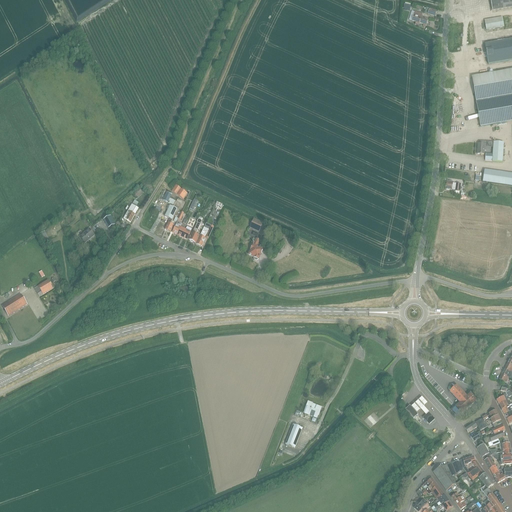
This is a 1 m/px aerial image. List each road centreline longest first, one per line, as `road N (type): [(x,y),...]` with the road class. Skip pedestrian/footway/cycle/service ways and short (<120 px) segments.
road 1 (primary): [(0,383),(151,324),(242,310),(367,312)]
road 2 (tertiary): [(415,278),(433,186),(448,0)]
road 3 (track): [(244,0),(170,165),(133,226)]
road 4 (unclassified): [(194,256),(288,295),(415,278)]
road 5 (unclassified): [(0,348),(33,339),(106,273)]
road 6 (residential): [(194,256),(133,226),(106,273)]
